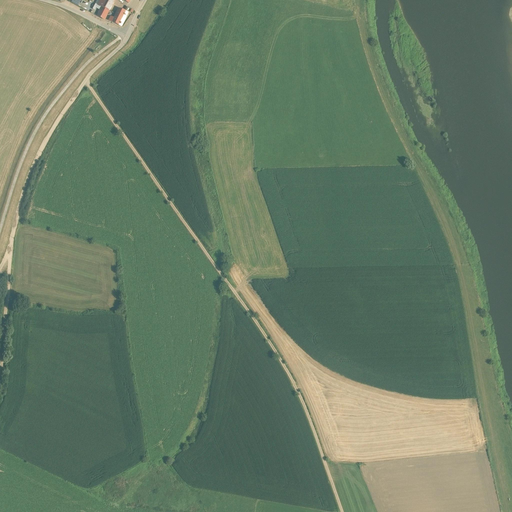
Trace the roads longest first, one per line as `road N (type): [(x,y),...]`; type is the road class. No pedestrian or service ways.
road 1 (track): [(85,82),(276,353),(341,511)]
road 2 (track): [(77,93),(39,156),(14,225),(0,360)]
